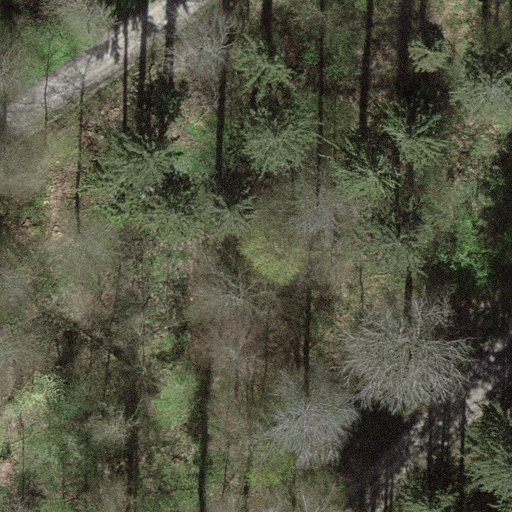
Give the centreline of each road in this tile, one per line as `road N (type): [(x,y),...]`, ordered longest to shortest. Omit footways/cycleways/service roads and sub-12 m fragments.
road 1 (residential): [(511,347),(344,511)]
road 2 (residential): [(0,132),(187,0)]
